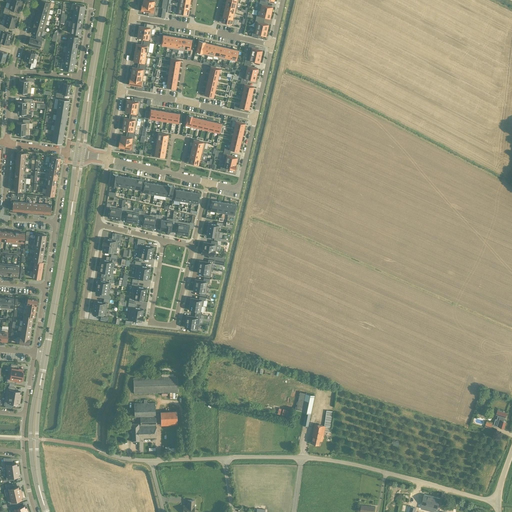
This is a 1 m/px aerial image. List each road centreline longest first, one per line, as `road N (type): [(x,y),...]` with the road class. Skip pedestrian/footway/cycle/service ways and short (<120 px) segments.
road 1 (residential): [(496,502),(333,462),(151,462)]
road 2 (tertiary): [(45,353),(79,154)]
road 3 (residential): [(192,246),(173,327),(149,324),(163,240)]
road 4 (tertiary): [(45,353),(33,430),(45,511)]
road 5 (tertiary): [(79,154),(104,0)]
